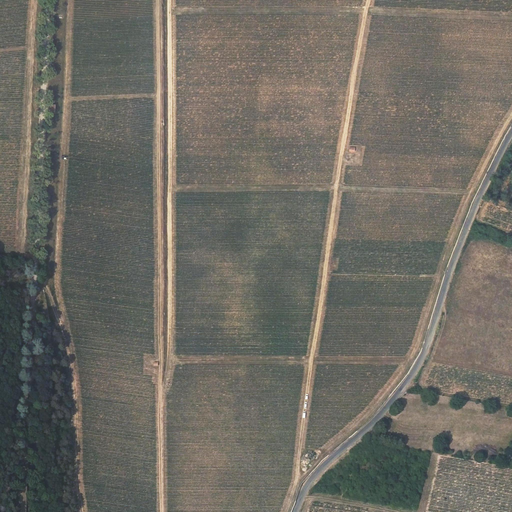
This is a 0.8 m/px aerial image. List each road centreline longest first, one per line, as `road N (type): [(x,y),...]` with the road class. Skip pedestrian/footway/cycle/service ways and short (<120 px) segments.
road 1 (track): [(169,0),(170,328),(159,404),(161,511)]
road 2 (track): [(48,0),(22,454),(0,492)]
road 3 (track): [(369,0),(297,475)]
road 4 (tertiary): [(295,511),(313,477),(389,404),(425,350),(459,243),(511,132)]
road 5 (track): [(169,8),(511,15)]
road 6 (track): [(0,247),(19,247),(33,0)]
